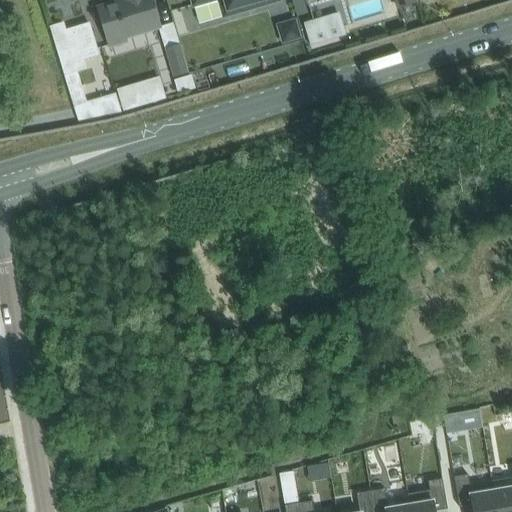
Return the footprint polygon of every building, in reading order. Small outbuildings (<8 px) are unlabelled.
[(126,0),(122,1),(99,8),(104,27),(109,43),(160,28),(155,12),(151,0),(126,0)] [(192,0),(194,4),(207,0),(220,0),(224,15),(276,0),(192,0)] [(327,17),(303,24),(310,46),(333,39),(327,17)] [(294,19),(276,25),(282,44),(300,39),(294,19)] [(63,24),(50,28),(72,103),(74,108),(74,109),(78,121),(121,113),(115,94),(87,102),(75,62),(99,55),(95,43),(89,24),(73,29),(74,31),(66,33),(63,24)] [(180,46),(165,51),(173,77),(173,78),(189,74),(189,72),(181,46),(180,46)] [(132,85),(117,90),(123,111),(138,107),(132,85)] [(415,360),(397,365),(403,387),(421,382),(415,360)] [(443,417),(446,435),(456,434),(458,433),(455,415),(443,417)] [(468,475),(454,477),(459,508),(472,505),(472,511),(496,511),(493,486),(492,486),(471,490),(468,475)] [(511,511),(511,478),(491,482),(492,486),(493,486),(496,511),(511,511)] [(430,491),(407,495),(409,505),(410,511),(434,511),(435,511),(447,509),(442,479),(428,482),(430,491)] [(384,489),(370,492),(373,511),(410,511),(409,505),(387,509),(384,489)] [(359,511),(373,511),(370,492),(356,494),(359,511)] [(314,511),(313,501),(298,504),(299,511),(314,511)]
